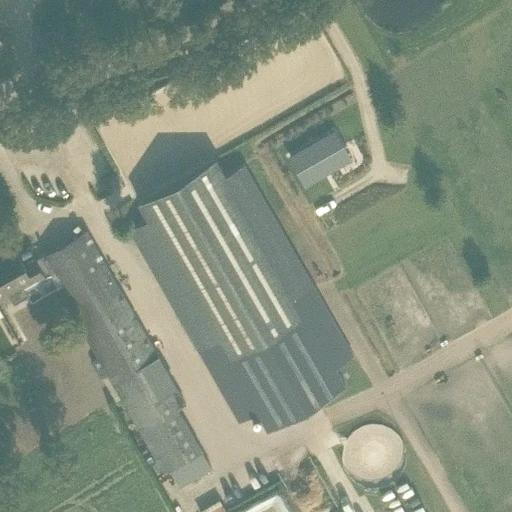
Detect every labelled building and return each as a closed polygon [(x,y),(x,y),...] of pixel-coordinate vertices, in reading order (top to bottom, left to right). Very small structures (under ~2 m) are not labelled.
[(288,154),(304,181),(348,156),(332,129),(288,154)] [(147,218),(129,228),(239,421),(257,410),(267,428),(344,384),(334,366),(352,356),(242,163),(224,174),(214,157),(137,201),(147,218)] [(85,229),(40,255),(50,272),(58,287),(63,295),(55,300),(61,310),(69,306),(97,356),(90,360),(101,378),(108,374),(132,416),(139,429),(163,471),(202,449),(178,407),(185,403),(166,370),(156,375),(147,360),(157,355),(95,246),(85,229)] [(0,295),(6,292),(12,302),(26,294),(22,289),(44,276),(34,258),(24,264),(15,250),(0,258),(0,295)] [(220,498),(197,510),(198,511),(222,511),(226,510),(220,498)]
